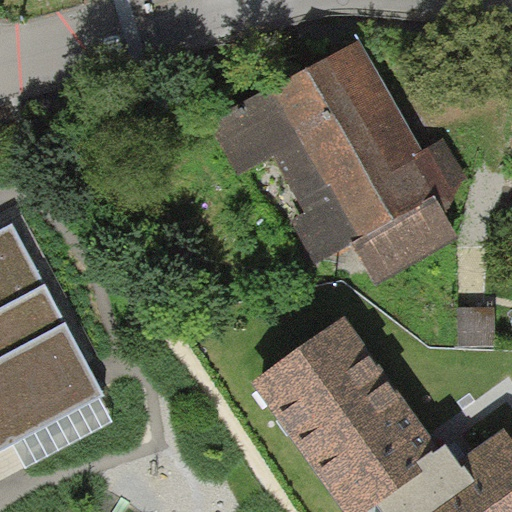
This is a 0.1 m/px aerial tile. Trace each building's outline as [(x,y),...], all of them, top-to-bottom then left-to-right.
[(361,44),(210,123),(240,180),(272,159),(306,217),(292,223),(315,269),(353,248),(436,202),(467,183),(445,140),(422,152),(404,121),(361,44)] [(457,241),(436,202),(353,248),(374,286),(457,241)] [(14,228),(0,235),(0,452),(105,397),(14,228)] [(499,312),(458,310),(456,350),(497,352),(499,312)] [(254,387),(340,511),(373,511),(377,509),(424,477),(419,469),(439,455),(345,321),(254,387)] [(117,422),(105,397),(0,452),(0,479),(24,467),(25,471),(117,422)] [(511,511),(511,443),(504,433),(458,466),(474,489),(440,511),(511,511)] [(447,450),(439,455),(419,469),(424,477),(377,509),(378,511),(440,511),(474,489),(458,466),(447,450)]
